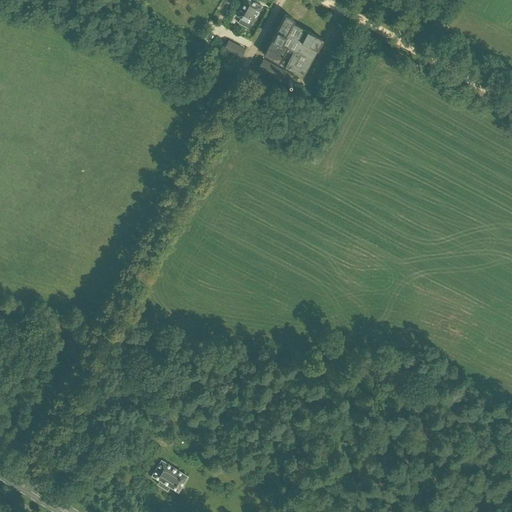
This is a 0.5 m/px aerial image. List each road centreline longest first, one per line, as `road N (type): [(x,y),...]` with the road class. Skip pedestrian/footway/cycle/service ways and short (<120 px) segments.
road 1 (unclassified): [(13,483),(282,0)]
road 2 (track): [(511,99),(325,0)]
